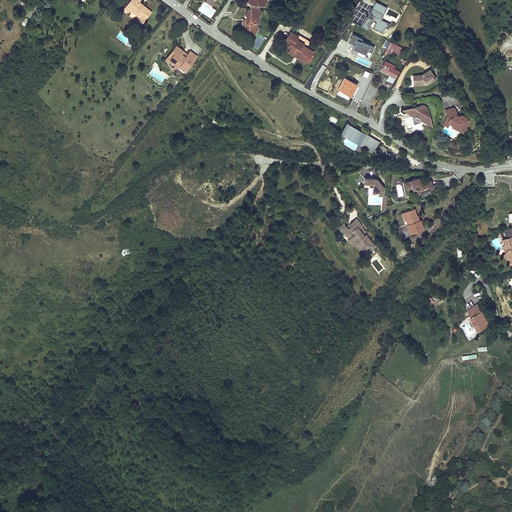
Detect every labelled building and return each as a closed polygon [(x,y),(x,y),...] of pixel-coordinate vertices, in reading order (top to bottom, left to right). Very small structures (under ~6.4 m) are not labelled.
[(130,0),(128,4),(133,8),(131,10),(139,17),(138,19),(142,21),(147,14),(149,16),(152,12),(143,5),(142,6),(139,3),(140,0),(130,0)] [(243,28),(244,29),(248,32),(248,33),(254,34),(257,29),(255,27),(255,25),(253,23),(253,21),(258,22),(258,17),(260,13),(258,12),(258,7),(257,7),(257,6),(251,7),(251,10),(248,10),(245,15),(246,16),(246,22),(242,22),(243,28)] [(291,32),(285,40),(290,43),(289,45),(292,46),(290,49),(289,50),(298,56),(306,60),(307,58),(310,60),(312,56),(311,55),(313,52),(302,45),(303,44),(300,41),(299,43),(295,40),(296,39),(297,36),(291,32)] [(390,42),(385,50),(389,52),(394,44),(390,42)] [(176,46),(173,50),(175,52),(170,59),(176,63),(185,71),(197,56),(190,51),(186,57),(181,54),(183,51),(176,46)] [(173,50),(165,60),(172,68),(176,63),(170,59),(175,52),(173,50)] [(395,66),(385,61),(380,70),(396,79),(399,71),(393,68),(395,66)] [(423,84),(423,83),(426,82),(427,83),(436,77),(430,69),(422,75),(417,75),(417,79),(413,79),(413,85),(423,84)] [(341,76),(335,87),(351,96),(356,88),(358,89),(359,89),(361,87),(341,76)] [(352,100),(349,109),(355,111),(358,102),(352,100)] [(409,112),(415,116),(419,115),(420,119),(428,124),(430,123),(431,125),(431,126),(426,107),(423,105),(404,110),(408,110),(410,111),(409,112)] [(329,121),(335,125),(338,120),(332,116),(329,121)] [(379,142),(347,124),(343,131),(368,146),(367,148),(372,151),(375,144),(377,145),(379,142)] [(379,187),(376,183),(377,182),(374,178),(362,177),(362,182),(367,183),(367,186),(370,186),(370,191),(376,192),(376,194),(381,195),(381,187),(379,187)] [(413,177),(402,182),(404,187),(410,185),(413,187),(416,192),(431,187),(428,179),(419,183),(417,179),(413,177)] [(416,208),(401,212),(407,234),(422,230),(416,208)] [(369,248),(373,245),(363,234),(362,235),(361,233),(357,228),(360,226),(353,218),(347,223),(349,225),(346,228),(345,227),(340,230),(344,235),(345,234),(348,237),(346,239),(350,245),(353,243),(354,242),(359,247),(360,247),(363,250),(368,246),(369,248)] [(340,230),(345,227),(344,226),(341,222),(337,226),(340,230)] [(506,232),(502,233),(503,237),(507,236),(508,237),(511,236),(511,228),(505,231),(506,232)] [(511,236),(502,240),(506,243),(508,243),(511,247),(510,247),(505,253),(508,257),(511,256),(511,259),(510,261),(511,262),(511,236)] [(430,290),(422,298),(427,302),(435,294),(430,290)] [(490,324),(479,303),(469,309),(480,330),(490,324)] [(437,481),(433,477),(428,483),(433,487),(437,481)]
